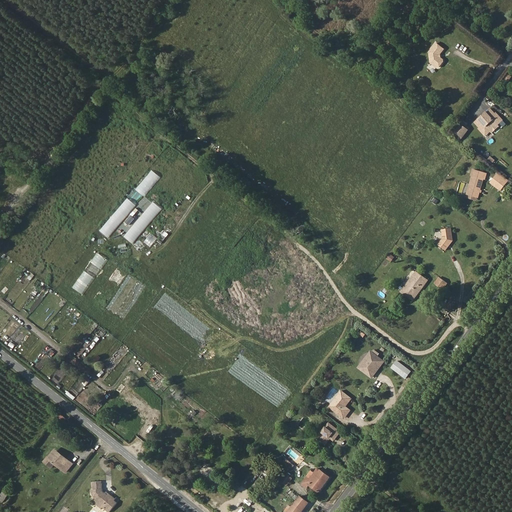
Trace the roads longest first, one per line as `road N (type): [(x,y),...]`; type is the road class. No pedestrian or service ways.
road 1 (primary): [(511,275),(335,511)]
road 2 (track): [(0,222),(170,0)]
road 3 (secondary): [(0,352),(198,511)]
road 4 (track): [(11,0),(112,75)]
